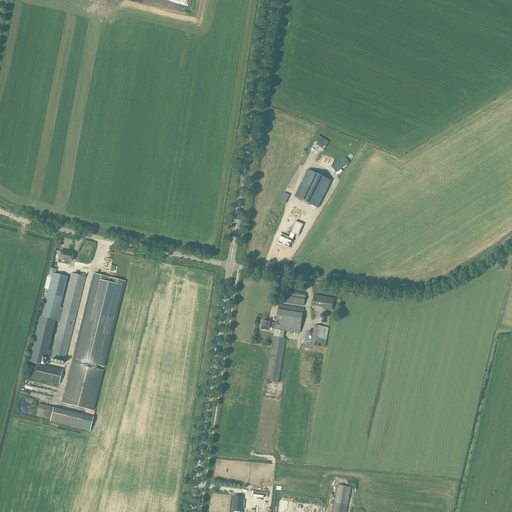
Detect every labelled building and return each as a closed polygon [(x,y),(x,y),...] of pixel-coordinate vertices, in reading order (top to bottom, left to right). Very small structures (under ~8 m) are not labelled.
[(318,135),(315,141),(318,142),(316,145),(321,148),(323,145),(325,147),(329,141),(318,135)] [(349,163),(345,158),(332,167),(336,172),(349,163)] [(331,181),(308,170),(295,197),(318,208),(331,181)] [(289,195),(284,193),(280,201),(285,204),(289,195)] [(281,235),(278,242),(282,244),(282,245),(285,246),(289,248),(292,240),(295,234),(296,231),(297,232),(300,233),(303,224),(296,221),(288,238),(281,235)] [(68,253),(60,251),(59,259),(71,262),(73,253),(68,252),(68,253)] [(44,289),(48,290),(45,302),(60,306),(67,277),(55,274),(56,270),(50,268),(48,276),(44,289)] [(60,306),(45,302),(42,317),(39,317),(30,354),(28,362),(37,364),(33,379),(58,385),(62,370),(40,365),(42,359),(45,360),(46,358),(55,320),(59,322),(50,359),(64,362),(85,277),(71,273),(63,308),(60,307),(60,306)] [(125,282),(93,274),(73,359),(104,366),(125,282)] [(306,294),(284,290),(282,302),(304,306),(306,294)] [(324,307),(326,297),(313,295),(312,305),(324,307)] [(334,299),(326,297),(324,307),(329,308),(328,310),(332,311),(334,299)] [(303,309),(279,305),(276,324),(270,323),(270,322),(267,322),(267,321),(266,321),(262,321),(261,329),(268,331),(269,326),(275,327),(266,381),(278,383),(285,338),(283,338),(284,331),(299,333),(303,309)] [(328,328),(314,326),(311,342),(302,341),(300,349),(310,351),(311,345),(325,348),(328,328)] [(103,372),(71,365),(61,404),(93,411),(103,372)] [(38,405),(35,416),(51,420),(54,408),(38,405)] [(50,422),(80,429),(84,416),(54,408),(51,420),(50,422)] [(345,511),(350,487),(338,485),(332,511),(345,511)] [(238,498),(234,498),(233,511),(241,511),(242,497),(238,496),(238,498)]
